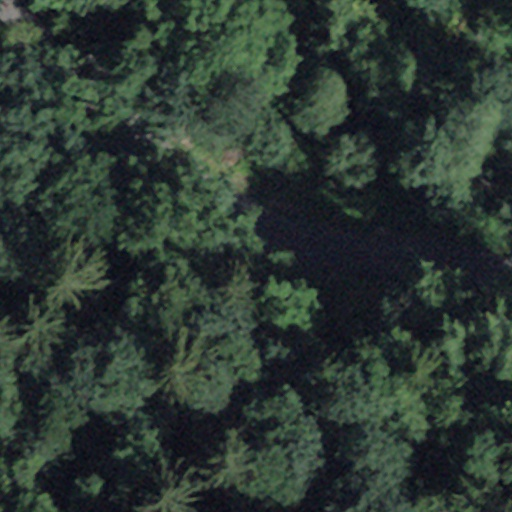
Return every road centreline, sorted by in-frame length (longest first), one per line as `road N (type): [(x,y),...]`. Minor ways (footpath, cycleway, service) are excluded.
road 1 (track): [(3,0),(45,60),(191,190),(511,278)]
road 2 (track): [(112,120),(87,0)]
